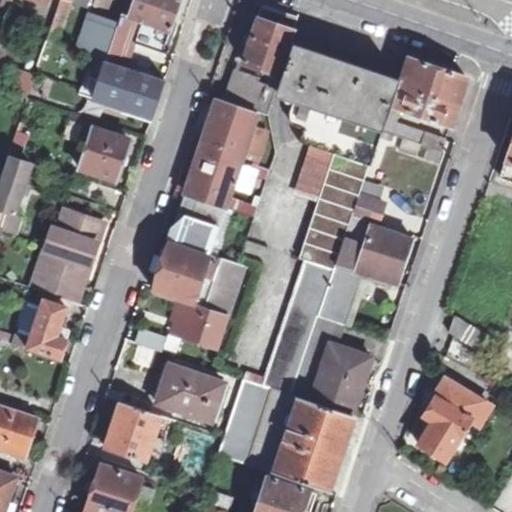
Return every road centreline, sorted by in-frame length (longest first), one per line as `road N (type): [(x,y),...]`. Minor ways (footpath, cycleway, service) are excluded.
road 1 (residential): [(213,0),(45,511)]
road 2 (residential): [(506,52),(370,454)]
road 3 (tertiary): [(353,0),(506,52)]
